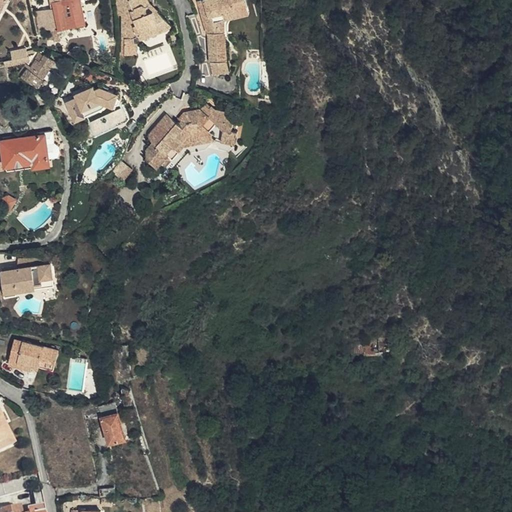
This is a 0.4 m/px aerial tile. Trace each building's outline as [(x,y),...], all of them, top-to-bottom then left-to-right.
[(56,27),(56,30),(84,24),(80,4),(83,3),(83,0),(48,0),(50,3),(51,2),(52,8),(50,8),(33,12),(38,31),(56,27)] [(113,0),(118,13),(118,15),(124,16),(127,15),(130,20),(123,23),(123,39),(129,39),(133,37),(135,41),(164,31),(165,29),(160,24),(162,22),(154,11),(151,12),(146,7),(145,4),(147,3),(146,0),(113,0)] [(224,19),(250,12),(246,0),(199,0),(197,1),(207,33),(209,62),(226,61),(224,19)] [(154,11),(147,3),(145,4),(146,7),(151,12),(154,11)] [(132,54),(132,43),(123,42),(122,54),(132,54)] [(12,49),(14,58),(6,59),(7,66),(31,60),(28,46),(12,49)] [(42,79),(55,61),(44,53),(42,56),(39,53),(29,66),(24,63),(17,72),(26,79),(31,71),(42,79)] [(226,61),(209,62),(213,76),(229,71),(226,61)] [(86,116),(83,110),(100,102),(109,106),(113,107),(114,104),(118,104),(120,100),(117,97),(118,94),(108,90),(102,87),(100,87),(95,89),(93,85),(75,94),(76,97),(67,101),(75,121),(86,116)] [(210,92),(198,88),(196,96),(196,98),(198,100),(201,101),(203,100),(205,97),(208,98),(210,92)] [(22,105),(29,111),(37,100),(30,95),(22,105)] [(86,116),(95,137),(127,122),(130,118),(123,102),(118,104),(114,104),(113,107),(109,106),(100,102),(83,110),(86,116)] [(235,130),(236,121),(233,120),(234,112),(218,110),(215,105),(210,109),(204,103),(202,105),(186,104),(186,110),(182,115),(175,116),(165,109),(150,130),(150,135),(154,138),(147,145),(148,155),(159,163),(169,150),(174,153),(187,141),(193,149),(208,147),(215,141),(221,143),(221,146),(233,149),(239,142),(240,131),(235,130)] [(186,110),(186,104),(175,116),(182,115),(186,110)] [(31,112),(29,111),(22,105),(14,114),(23,121),(31,112)] [(1,140),(4,164),(31,160),(32,167),(49,165),(49,158),(59,157),(64,152),(63,145),(57,141),(56,129),(41,131),(41,134),(1,140)] [(231,244),(322,185),(300,152),(211,208),(231,244)] [(121,158),(112,168),(123,178),(131,167),(121,158)] [(31,160),(4,164),(5,171),(32,167),(31,160)] [(14,211),(18,198),(8,194),(2,199),(3,207),(14,211)] [(13,268),(2,269),(5,295),(17,294),(16,290),(27,289),(31,284),(39,283),(43,278),(53,277),(51,264),(43,265),(43,257),(18,257),(18,265),(18,267),(13,268)] [(31,284),(27,289),(54,286),(53,277),(43,278),(39,283),(31,284)] [(389,348),(388,333),(364,336),(366,351),(389,348)] [(10,336),(3,360),(13,362),(14,359),(35,365),(48,368),(55,348),(10,336)] [(13,362),(3,360),(1,365),(25,371),(27,366),(33,369),(35,365),(14,359),(13,362)] [(132,400),(130,391),(121,389),(124,402),(132,400)] [(115,402),(85,411),(87,418),(101,414),(109,442),(126,438),(115,402)] [(0,451),(14,445),(0,415),(0,451)] [(23,476),(0,483),(0,497),(26,489),(23,476)] [(44,511),(39,491),(32,493),(35,504),(27,506),(27,511),(20,511),(19,505),(0,510),(0,511),(44,511)]
